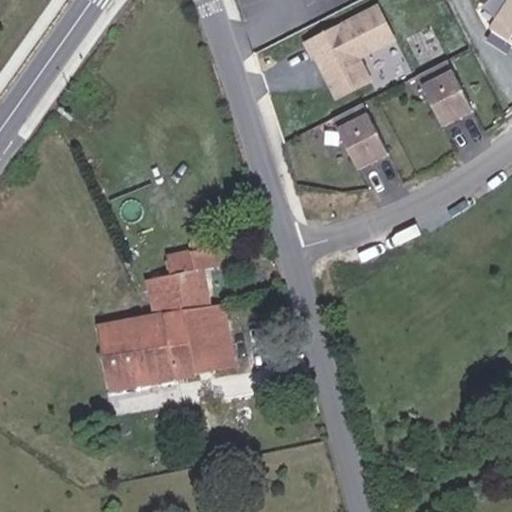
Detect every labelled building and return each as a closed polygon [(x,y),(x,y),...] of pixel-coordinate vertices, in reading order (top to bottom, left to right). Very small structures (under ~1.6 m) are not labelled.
[(511,1),(494,32),(511,44),(511,1)] [(396,44),(379,11),(308,48),(315,63),(323,59),(330,72),(327,80),(339,104),(372,87),(360,63),(396,44)] [(450,64),(420,80),(445,129),(476,114),(450,64)] [(365,108),(334,124),(360,175),(391,159),(365,108)] [(210,243),(190,247),(191,253),(168,257),(169,260),(167,261),(170,276),(147,281),(155,316),(97,327),(109,392),(161,383),(161,388),(177,385),(176,380),(237,367),(225,304),(213,306),(206,270),(233,265),(229,240),(214,243),(215,248),(211,249),(210,243)] [(321,499),(335,496),(322,448),(309,450),(321,499)] [(335,496),(321,499),(311,500),(314,511),(337,511),(339,511),(335,496)]
